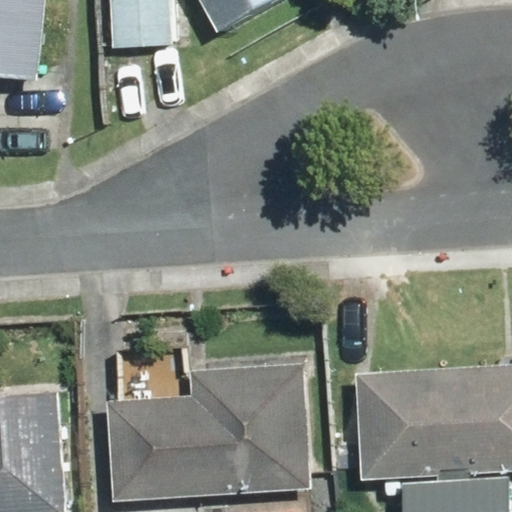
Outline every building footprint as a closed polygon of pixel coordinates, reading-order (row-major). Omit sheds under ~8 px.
[(50,0),(0,0),(0,74),(44,78),(50,0)] [(204,0),(221,30),(277,0),(204,0)] [(197,393),(111,400),(119,502),(319,487),(309,362),(195,370),(197,393)] [(511,363),(361,371),(366,480),(511,472),(511,363)] [(0,511),(72,511),(66,388),(0,391),(0,511)] [(511,511),(511,477),(409,482),(410,511),(511,511)]
